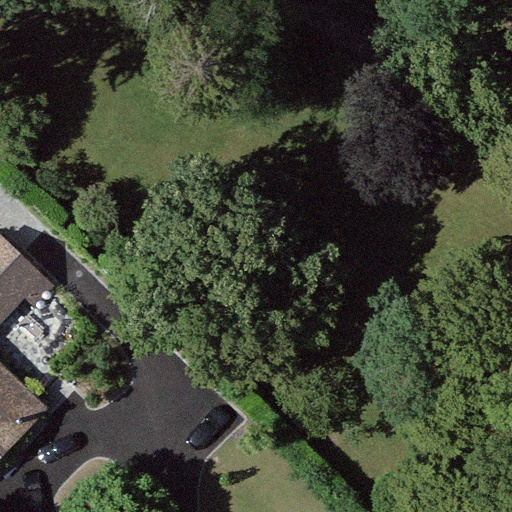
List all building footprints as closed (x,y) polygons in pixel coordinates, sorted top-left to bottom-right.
[(0,456),(47,408),(0,363),(0,322),(24,298),(34,307),(54,286),(42,274),(16,249),(0,233),(0,456)] [(16,249),(42,274),(54,260),(29,236),(16,249)] [(142,349),(158,333),(124,299),(64,362),(138,433),(182,387),(171,378),(142,349)] [(142,349),(171,378),(187,362),(158,333),(142,349)] [(255,422),(220,387),(195,412),(230,447),(255,422)]
